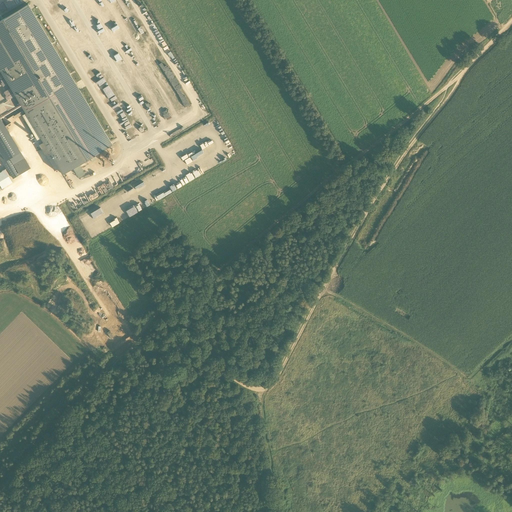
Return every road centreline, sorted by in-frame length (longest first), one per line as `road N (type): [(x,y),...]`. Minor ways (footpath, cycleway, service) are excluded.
road 1 (track): [(462,73),(386,180),(271,384),(244,384),(186,349),(136,346)]
road 2 (track): [(136,338),(447,86)]
road 3 (track): [(125,349),(0,483)]
road 4 (track): [(461,373),(321,288)]
road 5 (unknown): [(73,0),(152,135)]
road 6 (unknown): [(120,0),(188,115)]
